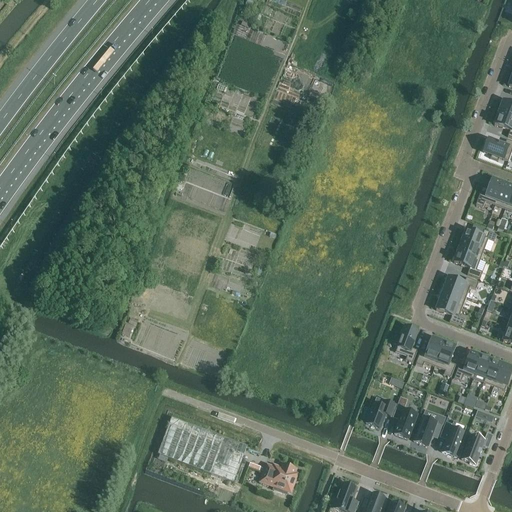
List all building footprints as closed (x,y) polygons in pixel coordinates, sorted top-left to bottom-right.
[(511,105),(503,103),(498,114),(511,119),(511,105)] [(511,119),(498,114),(494,126),(510,132),(507,138),(511,139),(511,119)] [(511,142),(506,141),(504,147),(488,141),(484,154),(491,156),(490,160),(498,163),(499,159),(508,163),(511,152),(511,142)] [(482,188),(475,206),(483,209),(485,203),(495,207),(503,185),(492,180),(489,190),(482,188)] [(505,211),(511,192),(511,187),(503,185),(495,207),(505,211)] [(375,243),(378,235),(368,230),(364,239),(375,243)] [(466,232),(462,243),(484,251),(488,241),(494,244),(497,236),(484,232),(482,238),(476,236),(476,235),(476,236),(474,235),(474,234),(473,234),(466,232)] [(458,253),(480,261),(484,251),(462,243),(459,249),(459,252),(458,251),(458,252),(458,253)] [(476,271),(480,261),(458,253),(454,264),(461,267),(462,267),(464,268),(463,268),(464,268),(469,270),(467,276),(480,281),(482,274),(476,271)] [(444,290),(466,299),(470,289),(476,291),(479,284),(466,279),(464,285),(448,279),(444,290)] [(444,290),(440,300),(462,309),(466,299),(444,290)] [(459,319),(462,309),(440,300),(436,311),(452,317),(449,323),(462,328),(465,321),(459,319)] [(136,327),(138,322),(130,319),(128,324),(136,327)] [(125,328),(122,335),(129,338),(132,330),(125,328)] [(411,349),(417,334),(404,329),(402,337),(398,335),(395,343),(399,344),(395,353),(407,358),(405,362),(413,364),(417,352),(411,349)] [(511,333),(507,331),(503,342),(510,345),(510,346),(511,346),(511,345),(511,333)] [(444,344),(432,339),(426,355),(420,353),(415,365),(423,368),(424,364),(435,368),(444,344)] [(450,364),(456,348),(444,344),(435,368),(445,372),(444,376),(451,379),(456,366),(450,364)] [(463,377),(473,380),(482,358),(481,358),(481,357),(480,357),(480,358),(478,357),(478,356),(478,357),(471,354),(465,370),(459,367),(454,380),(461,383),(463,377)] [(483,384),(492,362),(491,362),(491,361),(490,362),(488,361),(489,360),(488,360),(482,358),(473,380),(474,381),(475,376),(485,379),(483,384)] [(483,384),(493,388),(502,366),(501,365),(500,365),(498,365),(499,364),(498,364),(492,362),(483,384)] [(511,369),(502,366),(493,388),(505,392),(509,380),(510,380),(509,380),(510,378),(511,378),(510,377),(511,372),(511,369)] [(398,382),(396,388),(402,390),(404,384),(398,382)] [(477,402),(479,393),(469,390),(466,399),(477,402)] [(371,396),(365,411),(371,413),(366,425),(380,430),(385,416),(391,418),(396,406),(384,402),(385,401),(371,396)] [(475,405),(466,402),(464,406),(469,408),(474,410),(475,405)] [(404,412),(405,409),(397,406),(392,419),(399,422),(394,435),(408,441),(416,419),(417,417),(404,412)] [(247,448),(247,447),(172,419),(158,456),(233,484),(247,448)] [(437,424),(423,419),(414,443),(428,448),(433,435),(438,438),(442,426),(437,424)] [(453,427),(446,424),(441,436),(447,439),(442,454),(456,459),(465,434),(452,429),(453,427)] [(469,465),(476,468),(479,461),(478,460),(479,456),(480,457),(482,452),(481,452),(482,448),(488,450),(493,437),(487,434),(484,442),(471,437),(461,461),(469,464),(469,465)] [(252,459),(250,463),(261,467),(262,463),(252,459)] [(283,465),(282,467),(281,470),(274,467),(273,469),(267,466),(260,483),(274,488),(273,491),(286,496),(287,493),(290,494),(297,476),(294,475),(296,470),(288,467),(283,465)] [(372,492),(377,493),(381,482),(376,480),(372,492)] [(357,490),(343,485),(334,509),(340,511),(354,511),(358,504),(352,502),(357,490)] [(380,511),(385,501),(372,496),(370,502),(364,499),(359,511),(380,511)] [(404,511),(405,509),(391,503),(388,511),(404,511)]
